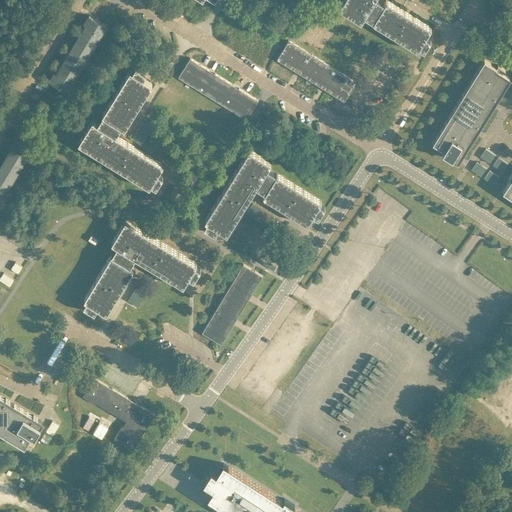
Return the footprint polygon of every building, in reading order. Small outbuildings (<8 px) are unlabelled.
[(343,0),(339,8),(361,22),(364,16),(373,21),(373,22),(417,50),(419,48),(424,51),(431,40),(426,36),(431,28),(386,0),(384,3),(379,0),(343,0)] [(88,17),(89,18),(87,21),(86,20),(85,22),(87,24),(57,73),(55,72),(53,74),(55,75),(53,78),(51,78),(50,80),(67,90),(106,25),(89,15),(88,17)] [(276,59),(295,70),(296,71),(297,69),(302,72),(301,74),(320,86),(321,84),(327,87),(325,89),(344,101),(356,82),(318,58),(288,40),(276,59)] [(178,77),(246,119),(258,100),(239,88),(238,90),(233,86),(234,85),(215,73),(214,74),(208,71),(209,69),(190,58),(178,77)] [(495,69),(497,67),(484,59),(432,142),(444,149),(442,152),(452,158),(453,157),(458,160),(461,155),(461,156),(464,152),(461,150),(464,145),(466,147),(475,132),(478,128),(481,124),(478,122),(481,118),(483,119),(492,105),(495,100),(496,101),(498,97),(495,95),(498,90),(500,92),(509,77),(495,69)] [(143,78),(146,73),(135,66),(132,71),(130,70),(102,115),(103,115),(97,124),(92,120),(78,143),(149,187),(151,184),(156,188),(163,176),(158,173),(163,164),(116,135),(121,126),(124,129),(152,84),(143,78)] [(145,118),(141,125),(132,139),(142,145),(154,124),(145,118)] [(0,199),(31,149),(14,139),(13,140),(15,141),(13,145),(11,144),(10,146),(12,147),(0,166),(0,199)] [(480,157),(490,163),(495,155),(486,148),(480,157)] [(204,227),(215,234),(218,229),(227,234),(256,187),(265,192),(263,195),(307,223),(313,214),(318,217),(325,206),(320,203),(321,201),(277,173),(276,174),(268,168),(271,163),(249,149),(204,220),(207,222),(204,227)] [(493,165),(502,171),(508,163),(499,157),(493,165)] [(471,170),(481,176),(486,168),(477,161),(471,170)] [(484,178),(494,184),(499,176),(490,170),(484,178)] [(511,178),(503,191),(511,196),(511,178)] [(246,213),(267,225),(273,216),(269,213),(252,203),(246,213)] [(84,299),(86,300),(83,306),(94,312),(98,307),(106,313),(134,267),(130,265),(135,257),(183,286),(189,277),(194,280),(201,269),(195,265),(197,263),(125,220),(111,242),(117,246),(112,254),(111,254),(84,299)] [(89,239),(95,243),(98,239),(91,235),(89,239)] [(11,268),(18,273),(23,266),(16,261),(11,268)] [(202,332),(213,339),(221,344),(233,325),(231,323),(235,318),(236,319),(248,300),(246,299),(249,293),(251,295),(263,275),(243,264),(202,332)] [(0,278),(0,279),(10,286),(14,279),(4,272),(0,278)] [(128,300),(137,306),(150,285),(140,279),(128,300)] [(114,438),(133,450),(141,436),(140,436),(143,432),(154,414),(141,406),(140,407),(129,400),(130,399),(111,388),(107,386),(107,385),(94,377),(83,396),(96,404),(97,402),(127,421),(124,426),(122,425),(114,438)] [(0,431),(25,446),(32,435),(35,437),(41,426),(40,426),(42,421),(38,418),(38,417),(34,415),(32,418),(27,415),(29,413),(10,401),(6,398),(4,401),(0,399),(0,398),(0,397),(1,396),(0,395),(0,431)] [(46,431),(53,435),(59,425),(52,420),(46,431)] [(41,439),(48,444),(52,437),(45,432),(41,439)] [(211,470),(203,482),(213,488),(208,497),(232,511),(299,511),(300,511),(294,507),(295,505),(285,498),(283,501),(223,462),(216,473),(211,470)]
